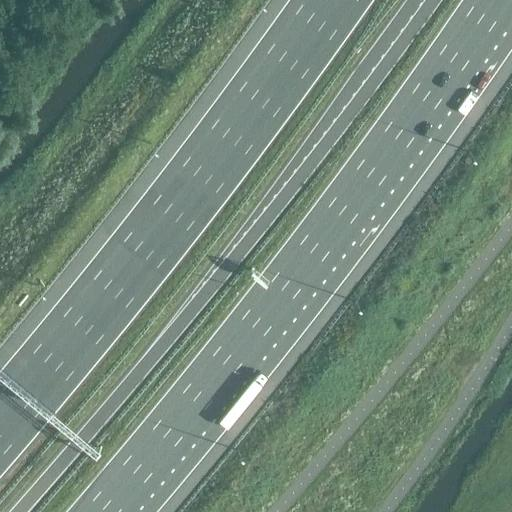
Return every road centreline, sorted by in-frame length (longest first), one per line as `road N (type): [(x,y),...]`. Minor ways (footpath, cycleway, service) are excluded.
road 1 (motorway): [(17,511),(196,304),(430,0)]
road 2 (motorway): [(111,511),(494,0)]
road 3 (motorway): [(340,0),(203,187),(0,435)]
road 4 (track): [(181,0),(0,225)]
